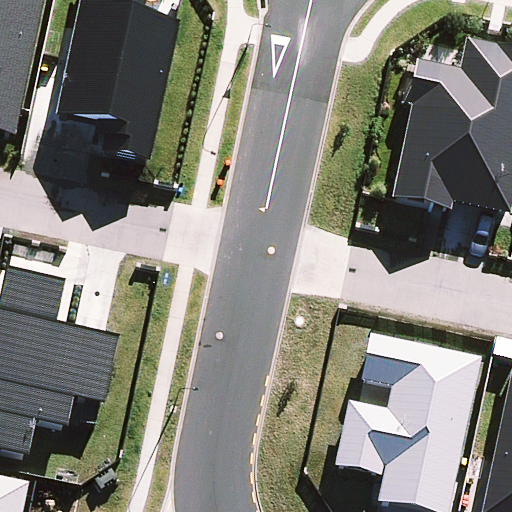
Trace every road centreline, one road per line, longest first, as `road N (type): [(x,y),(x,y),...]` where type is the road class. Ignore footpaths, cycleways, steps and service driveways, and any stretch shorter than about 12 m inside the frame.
road 1 (residential): [(255,249),(212,441),(217,511)]
road 2 (residential): [(255,249),(511,304)]
road 3 (residential): [(0,195),(255,249)]
road 4 (residential): [(308,0),(255,249)]
